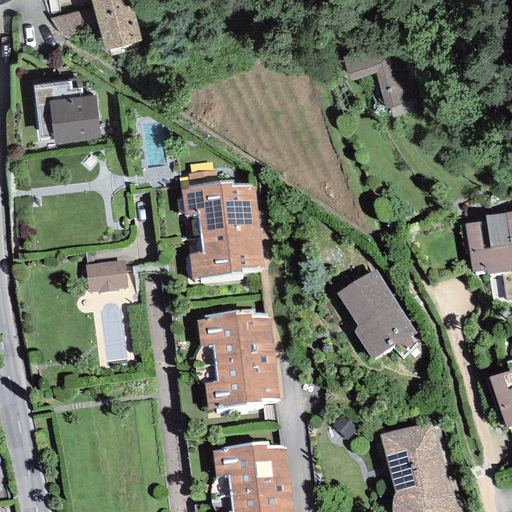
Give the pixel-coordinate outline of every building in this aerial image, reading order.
[(142,40),(130,0),(90,0),(93,8),(102,41),(105,51),(142,40)] [(102,41),(93,8),(50,20),(57,32),(68,40),(82,42),(96,42),(102,41)] [(379,64),(386,99),(416,93),(405,37),(347,49),(351,70),(379,64)] [(71,82),(32,86),(39,140),(53,138),(54,145),(100,139),(95,95),(82,97),(81,88),(72,89),(71,82)] [(198,214),(200,237),(259,231),(254,184),(234,186),(234,183),(181,189),(184,216),(198,214)] [(486,221),(465,224),(472,272),(486,270),(486,274),(501,272),(506,300),(511,299),(511,211),(485,215),(486,221)] [(263,266),(259,231),(200,237),(202,253),(188,254),(191,279),(242,274),(241,268),(263,266)] [(124,261),(84,265),(88,294),(128,289),(124,261)] [(375,269),(336,294),(358,328),(352,331),(371,360),(392,346),(402,357),(417,343),(411,337),(416,333),(375,269)] [(251,314),(196,321),(199,347),(212,345),(216,381),(204,383),(207,409),(261,402),(261,398),(279,396),(270,318),(251,320),(251,314)] [(509,371),(489,378),(507,429),(511,427),(511,359),(505,362),(509,371)] [(457,511),(430,423),(379,435),(395,494),(394,499),(393,505),(393,511),(457,511)] [(223,450),(211,452),(215,478),(227,477),(232,511),(293,511),(284,447),(270,449),(269,442),(222,448),(223,450)]
